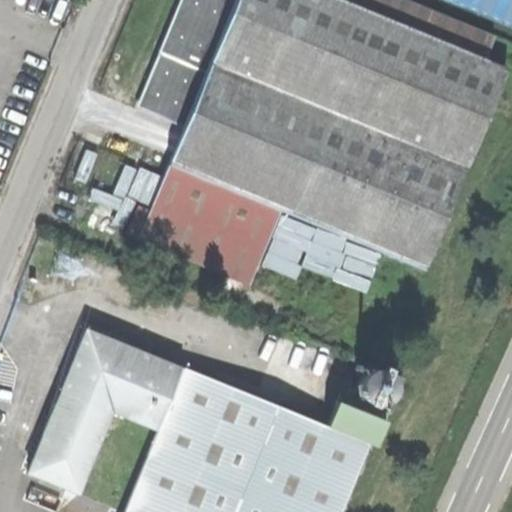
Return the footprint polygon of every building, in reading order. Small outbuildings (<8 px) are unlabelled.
[(137,240),(251,288),(283,212),(423,271),(505,73),(485,64),(495,42),(395,0),(237,0),(236,3),(226,0),(188,0),(167,52),(143,108),(185,125),(137,240)] [(85,227),(122,243),(138,205),(101,190),(85,227)] [(124,511),(340,511),(341,511),(343,511),(351,511),(359,494),(350,490),(368,445),(324,427),(183,369),(182,371),(86,331),(43,433),(27,471),(77,491),(110,409),(159,428),(124,511)] [(352,387),(347,398),(381,412),(395,378),(366,366),(365,369),(357,366),(355,371),(359,373),(357,377),(360,378),(356,389),(352,387)] [(338,394),(324,427),(368,445),(372,447),(385,414),(381,412),(347,398),(338,394)]
